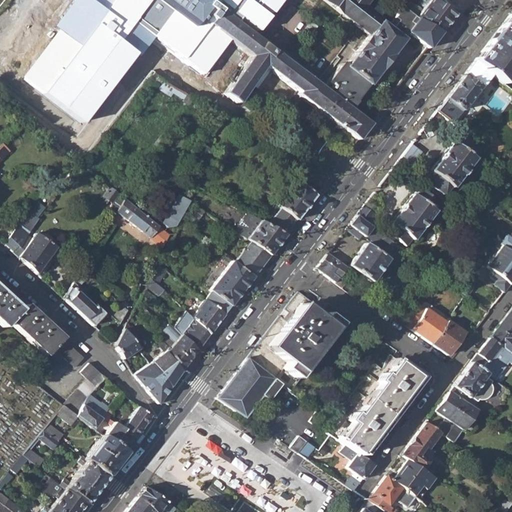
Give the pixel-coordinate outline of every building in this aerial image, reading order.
[(204,77),(230,42),(213,29),(227,10),(260,34),(286,0),(115,0),(117,1),(82,46),(69,37),(60,29),(22,78),(85,126),(140,54),(123,41),(136,25),(153,37),(204,77)] [(117,1),(115,0),(75,0),(56,26),(60,29),(69,37),(82,46),(117,1)] [(294,95),(325,118),(319,127),(329,135),(334,128),(336,130),(338,127),(355,141),(367,125),(348,109),(353,102),(352,102),(389,56),(388,56),(406,32),(426,49),(455,11),(440,0),(427,0),(422,8),(420,10),(413,4),(406,13),(401,9),(386,28),(380,23),(383,19),(381,18),(364,5),(367,0),(324,0),(368,35),(366,37),(362,35),(352,49),(355,51),(344,66),(341,63),(326,83),(260,34),(227,10),(213,29),(230,42),(249,56),(223,94),(235,103),(238,99),(248,85),(261,66),(270,73),(296,92),(294,95)] [(487,74),(500,84),(511,68),(511,15),(509,13),(471,62),(487,74)] [(140,54),(153,37),(136,25),(123,41),(140,54)] [(449,123),(487,74),(471,62),(433,111),(449,123)] [(257,91),(270,73),(261,66),(248,85),(257,91)] [(173,94),(181,98),(184,94),(175,89),(173,94)] [(467,133),(473,138),(477,134),(470,128),(467,133)] [(422,180),(442,196),(449,187),(450,187),(472,158),(471,158),(478,149),(458,134),(452,142),(450,142),(428,171),(429,172),(422,180)] [(197,149),(204,154),(210,146),(204,141),(197,149)] [(0,143),(0,159),(8,151),(0,143)] [(69,173),(74,177),(81,166),(76,162),(69,173)] [(305,179),(318,189),(328,176),(313,168),(305,179)] [(279,209),(265,227),(282,237),(312,197),(292,181),(274,206),(279,209)] [(101,196),(111,204),(117,196),(101,183),(96,190),(102,195),(101,196)] [(478,200),(484,204),(496,189),(490,184),(478,200)] [(384,231),(403,246),(409,239),(410,240),(433,210),(432,209),(437,203),(417,188),(412,195),(410,194),(388,222),(389,224),(384,231)] [(178,196),(167,214),(162,224),(167,228),(174,227),(187,202),(178,196)] [(116,213),(148,239),(157,228),(123,200),(119,207),(116,212),(116,213)] [(187,213),(196,220),(202,213),(191,206),(187,213)] [(354,215),(364,223),(370,214),(360,207),(354,215)] [(157,220),(162,224),(167,214),(162,211),(157,220)] [(1,244),(11,253),(16,246),(18,248),(26,236),(29,231),(33,226),(37,220),(28,214),(19,226),(17,224),(1,244)] [(355,231),(362,236),(369,226),(364,223),(354,215),(343,228),(353,235),(355,231)] [(233,232),(244,240),(248,242),(267,255),(282,237),(265,227),(257,223),(245,216),(233,232)] [(362,236),(374,245),(381,236),(369,226),(362,236)] [(168,237),(157,228),(148,239),(161,249),(168,237)] [(30,239),(26,236),(18,248),(17,249),(19,251),(15,256),(35,274),(48,257),(53,249),(33,234),(30,239)] [(505,249),(511,253),(511,240),(511,241),(506,237),(503,235),(498,242),(500,244),(505,249)] [(394,245),(381,236),(374,245),(371,249),(363,243),(347,265),(369,281),(385,259),(384,258),(394,245)] [(501,292),(511,278),(511,253),(505,249),(500,244),(498,242),(492,239),(486,246),(494,253),(484,265),(490,270),(488,272),(489,277),(494,281),(494,286),(501,292)] [(267,255),(248,242),(235,261),(252,276),(267,255)] [(330,272),(336,276),(342,268),(323,255),(320,259),(332,268),(330,272)] [(48,257),(35,274),(39,279),(52,261),(48,257)] [(313,268),(340,287),(344,282),(336,276),(330,272),(332,268),(320,259),(313,268)] [(208,303),(222,315),(250,278),(230,261),(208,290),(215,295),(208,303)] [(62,299),(96,331),(104,321),(93,310),(92,311),(76,296),(79,291),(75,288),(85,273),(80,269),(62,299)] [(428,289),(433,292),(441,280),(437,277),(428,289)] [(147,285),(159,295),(163,290),(150,278),(147,285)] [(461,279),(454,289),(462,296),(464,297),(472,287),(461,279)] [(160,301),(145,289),(142,293),(154,307),(160,301)] [(279,384),(289,392),(317,356),(313,353),(322,342),(326,344),(342,323),(297,289),(245,357),(265,373),(279,384)] [(60,356),(72,367),(81,358),(24,304),(17,311),(0,294),(0,324),(2,327),(7,321),(44,355),(41,358),(51,367),(60,356)] [(204,300),(192,318),(208,335),(222,315),(208,303),(204,300)] [(403,325),(428,343),(443,322),(418,304),(403,325)] [(511,340),(509,338),(511,334),(511,304),(488,337),(507,351),(511,355),(511,340)] [(172,328),(177,333),(195,352),(208,335),(192,318),(190,315),(185,311),(172,328)] [(428,343),(445,355),(461,333),(444,321),(443,322),(428,343)] [(121,331),(128,339),(134,335),(125,325),(121,331)] [(170,347),(188,361),(195,352),(177,333),(172,328),(170,325),(162,332),(164,335),(169,340),(172,344),(170,347)] [(112,347),(121,360),(125,357),(137,349),(128,339),(121,331),(112,347)] [(162,342),(164,345),(169,340),(164,335),(160,340),(162,342)] [(250,345),(257,338),(254,335),(247,342),(250,345)] [(488,337),(469,361),(484,373),(485,373),(484,374),(492,379),(506,361),(509,363),(511,359),(511,355),(507,351),(488,337)] [(162,352),(148,364),(149,365),(167,389),(181,370),(165,352),(166,352),(163,348),(163,347),(165,346),(164,345),(162,342),(158,346),(162,352)] [(168,349),(165,346),(163,347),(163,348),(166,352),(165,352),(181,370),(188,361),(170,347),(168,349)] [(347,448),(362,459),(422,380),(387,354),(382,366),(380,369),(372,363),(321,430),(342,445),(347,448)] [(245,357),(223,386),(217,394),(214,397),(243,417),(260,395),(266,400),(279,384),(265,373),(245,357)] [(24,378),(33,385),(48,369),(40,361),(24,378)] [(446,391),(462,403),(468,396),(482,376),(484,374),(485,373),(484,373),(469,361),(446,391)] [(59,406),(73,417),(84,400),(103,378),(87,363),(78,373),(84,379),(59,406)] [(480,400),(485,398),(485,397),(489,391),(488,383),(490,382),(482,376),(468,396),(475,401),(476,399),(480,400)] [(109,401),(112,403),(120,394),(117,391),(109,401)] [(437,432),(451,441),(459,429),(464,433),(468,432),(471,427),(470,424),(465,420),(473,410),(462,403),(446,391),(431,410),(442,418),(433,430),(437,432)] [(117,409),(125,398),(120,394),(112,403),(110,405),(114,409),(117,409)] [(101,416),(104,412),(101,410),(96,417),(84,408),(88,403),(84,400),(73,417),(74,418),(92,430),(96,423),(99,419),(101,416)] [(39,430),(54,442),(55,440),(60,435),(48,424),(55,416),(67,426),(74,418),(73,417),(59,406),(39,430)] [(135,406),(128,418),(120,429),(118,432),(130,440),(148,415),(135,406)] [(101,416),(99,419),(109,426),(111,423),(101,416)] [(404,458),(419,468),(431,451),(426,447),(437,432),(433,430),(422,422),(398,454),(404,458)] [(101,426),(96,423),(92,430),(96,433),(101,426)] [(109,426),(101,437),(122,452),(130,440),(118,432),(120,429),(111,423),(109,426)] [(49,448),(54,442),(39,430),(19,455),(25,460),(33,467),(39,460),(27,448),(36,438),(49,448)] [(99,436),(81,459),(104,476),(122,452),(101,437),(99,436)] [(289,448),(298,454),(306,442),(297,436),(289,448)] [(298,454),(306,459),(314,448),(306,442),(298,454)] [(343,465),(351,471),(341,483),(351,490),(370,465),(362,459),(347,448),(342,445),(336,451),(347,459),(343,465)] [(7,469),(13,474),(25,460),(19,455),(7,469)] [(468,461),(473,464),(477,459),(472,456),(468,461)] [(63,489),(83,504),(99,483),(104,476),(81,459),(78,457),(75,463),(79,467),(66,484),(61,480),(57,485),(63,489)] [(398,487),(410,495),(417,486),(422,489),(431,477),(419,468),(404,458),(388,479),(398,487)] [(382,475),(364,498),(384,511),(390,511),(393,509),(386,504),(391,496),(405,507),(412,497),(410,495),(398,487),(388,479),(382,475)] [(55,499),(60,493),(63,489),(57,485),(47,478),(42,485),(38,482),(32,489),(43,498),(46,494),(51,498),(52,496),(55,499)] [(511,483),(490,511),(502,511),(511,500),(511,483)] [(151,510),(153,511),(168,511),(172,507),(147,490),(142,486),(133,497),(151,510)] [(55,499),(47,509),(45,511),(76,511),(83,504),(63,489),(60,493),(55,499)] [(0,505),(9,511),(45,511),(47,509),(42,505),(36,511),(21,511),(0,494),(0,505)] [(121,511),(146,511),(147,511),(149,511),(151,510),(133,497),(121,511)]
